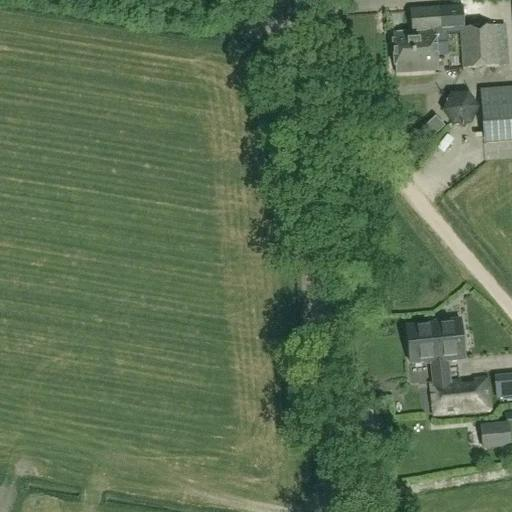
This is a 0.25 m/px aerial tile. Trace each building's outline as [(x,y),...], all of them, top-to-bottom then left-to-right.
[(437,72),(434,33),(442,32),(440,8),(409,11),(411,33),(392,34),(395,75),(437,72)] [(459,29),(461,70),(496,68),(494,27),(459,29)] [(467,94),(448,96),(442,113),(452,128),(471,127),(479,109),(467,94)] [(490,143),(511,141),(511,98),(487,100),(490,143)] [(443,126),(434,116),(418,131),(427,141),(443,126)] [(432,385),(430,385),(433,417),(463,414),(461,387),(460,382),(441,384),(439,363),(464,360),(460,320),(434,322),(434,326),(405,329),(408,365),(426,363),(426,364),(431,364),(432,385)] [(511,377),(491,380),(492,396),(511,394),(511,377)] [(461,387),(463,414),(490,411),(487,380),(474,381),(475,386),(461,387)] [(506,425),(481,428),(483,448),(508,446),(506,425)]
